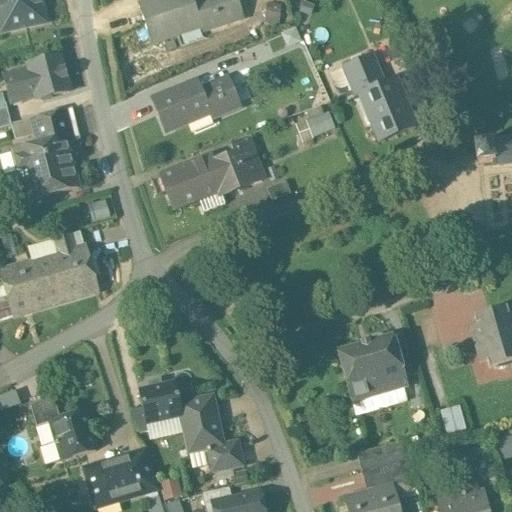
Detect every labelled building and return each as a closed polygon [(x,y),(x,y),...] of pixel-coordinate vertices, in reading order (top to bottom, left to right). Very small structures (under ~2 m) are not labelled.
[(38,0),(0,0),(0,26),(2,34),(44,25),(38,0)] [(191,0),(163,0),(138,8),(150,46),(200,30),(201,34),(230,24),(222,0),(202,0),(192,3),(191,0)] [(235,0),(222,0),(230,24),(243,20),(235,0)] [(371,59),(343,70),(343,72),(348,83),(377,72),(371,59)] [(60,60),(28,68),(29,72),(36,98),(37,102),(69,94),(65,81),(66,81),(64,73),(63,73),(60,60)] [(255,70),(228,81),(240,109),(241,111),(263,102),(254,81),(259,79),(255,70)] [(29,72),(4,79),(11,105),(36,98),(29,72)] [(343,72),(330,78),(339,100),(352,94),(348,83),(343,72)] [(377,72),(348,83),(352,94),(355,99),(359,97),(379,146),(415,130),(395,81),(383,86),(377,72)] [(228,81),(215,86),(227,114),(240,109),(228,81)] [(197,84),(151,103),(165,136),(210,117),(211,121),(227,114),(215,86),(200,93),(197,84)] [(7,110),(0,112),(0,130),(11,128),(7,110)] [(66,112),(31,121),(37,147),(64,140),(66,146),(74,144),(66,112)] [(333,131),(325,112),(294,125),(302,144),(333,131)] [(37,147),(11,154),(17,176),(21,175),(28,203),(77,191),(66,146),(64,140),(37,147)] [(511,141),(492,143),(489,141),(487,143),(490,145),(490,147),(474,149),(477,167),(491,165),(492,171),(511,169),(511,141)] [(248,143),(233,149),(237,159),(238,159),(249,188),(263,182),(248,143)] [(207,161),(160,179),(173,212),(199,203),(219,195),(220,199),(221,199),(249,188),(238,159),(237,159),(210,170),(207,161)] [(267,192),(271,203),(294,194),(290,183),(267,192)] [(219,195),(199,203),(204,215),(225,207),(221,199),(220,199),(219,195)] [(84,205),(88,222),(110,217),(106,200),(84,205)] [(58,258),(0,274),(0,276),(4,289),(9,305),(13,319),(97,294),(85,250),(76,253),(71,237),(53,242),(58,258)] [(5,239),(0,240),(0,262),(11,260),(5,239)] [(4,289),(0,289),(0,308),(9,305),(4,289)] [(9,305),(0,308),(0,322),(13,319),(9,305)] [(506,310),(474,320),(476,327),(468,330),(479,366),(487,364),(489,372),(493,370),(494,372),(497,372),(502,371),(506,370),(511,368),(511,316),(509,318),(506,310)] [(392,339),(338,355),(353,404),(406,388),(392,339)] [(162,388),(149,390),(150,392),(139,395),(142,411),(146,427),(181,419),(182,419),(179,407),(178,400),(177,400),(174,387),(162,390),(162,388)] [(0,398),(0,412),(20,407),(16,393),(0,398)] [(54,399),(30,407),(37,431),(48,427),(61,423),(54,399)] [(208,401),(179,407),(182,419),(181,419),(189,456),(206,452),(222,449),(222,447),(219,432),(213,433),(209,414),(210,414),(208,401)] [(460,407),(441,412),(447,436),(466,431),(460,407)] [(142,411),(130,414),(135,439),(148,436),(146,427),(142,411)] [(61,423),(48,427),(54,446),(42,450),(47,468),(96,453),(84,416),(61,423)] [(511,438),(501,440),(504,460),(511,459),(511,438)] [(237,444),(222,447),(222,449),(206,452),(211,476),(243,469),(237,444)] [(404,444),(356,457),(361,474),(409,461),(404,444)] [(144,455),(86,473),(97,509),(155,492),(144,455)] [(409,461),(361,474),(367,496),(392,489),(414,483),(409,461)] [(176,479),(160,485),(166,503),(183,497),(176,479)] [(367,496),(344,502),(346,511),(398,511),(392,489),(367,496)] [(229,491),(202,497),(205,508),(206,511),(213,511),(212,507),(232,502),(229,491)] [(148,511),(163,511),(159,494),(145,497),(148,511)] [(232,502),(212,507),(213,511),(262,511),(259,496),(232,502)] [(486,511),(483,496),(438,506),(439,511),(486,511)] [(165,511),(183,511),(181,500),(164,504),(165,511)]
